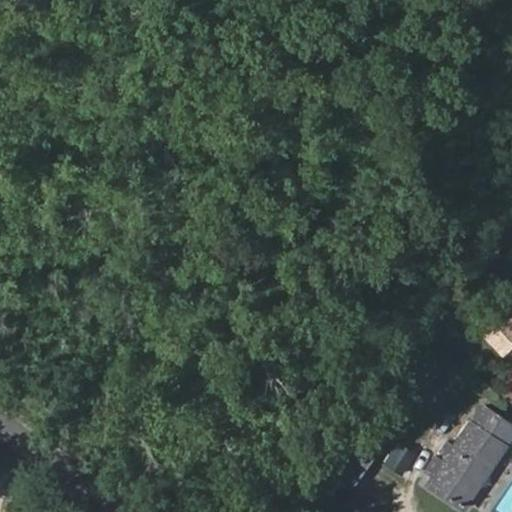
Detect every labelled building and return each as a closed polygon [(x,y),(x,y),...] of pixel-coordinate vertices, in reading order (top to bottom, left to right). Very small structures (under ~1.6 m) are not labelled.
[(511,223),(511,192),(450,282),(465,291),(511,223)] [(511,326),(511,305),(502,315),(511,326)] [(504,444),(511,433),(511,421),(485,402),(472,421),(504,444)] [(472,421),(470,420),(424,485),(460,510),(505,445),(504,444),(472,421)] [(352,484),(372,453),(344,432),(322,463),(352,484)] [(396,441),(382,463),(399,474),(413,452),(396,441)]
